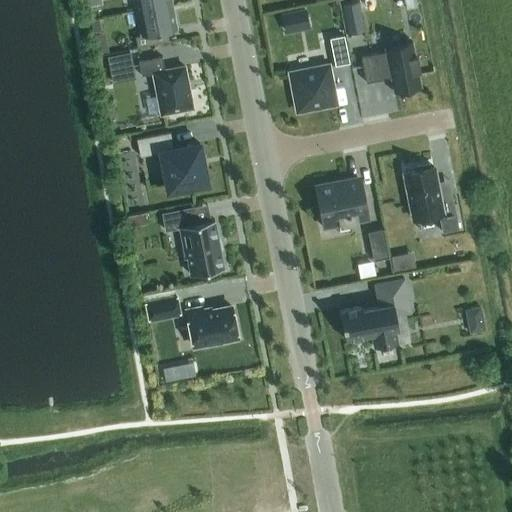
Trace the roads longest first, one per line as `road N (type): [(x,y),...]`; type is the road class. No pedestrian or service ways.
road 1 (residential): [(263,162),(330,511)]
road 2 (residential): [(263,162),(450,123)]
road 3 (residential): [(231,0),(263,162)]
